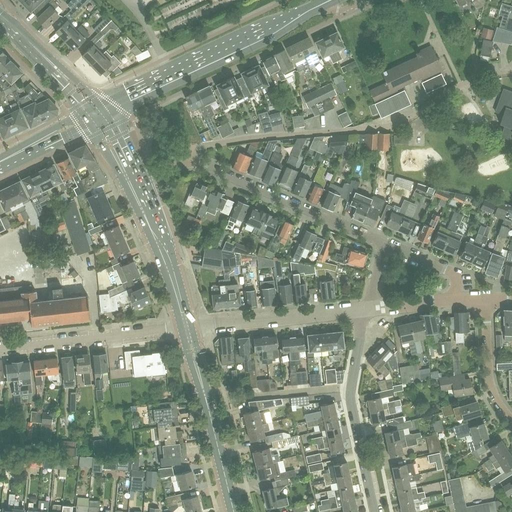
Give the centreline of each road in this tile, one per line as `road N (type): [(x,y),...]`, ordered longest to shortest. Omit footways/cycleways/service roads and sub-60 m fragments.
road 1 (residential): [(384,243),(197,165),(189,151),(395,124),(461,86),(511,73)]
road 2 (primary): [(98,112),(309,11)]
road 3 (primary): [(186,327),(148,211),(98,112)]
road 4 (residential): [(372,511),(350,402),(362,309)]
road 5 (primary): [(232,511),(186,327)]
road 6 (residential): [(186,327),(0,347)]
road 7 (unclassified): [(186,327),(362,309)]
road 8 (primary): [(98,112),(0,17)]
road 9 (residential): [(484,300),(492,395),(511,416)]
